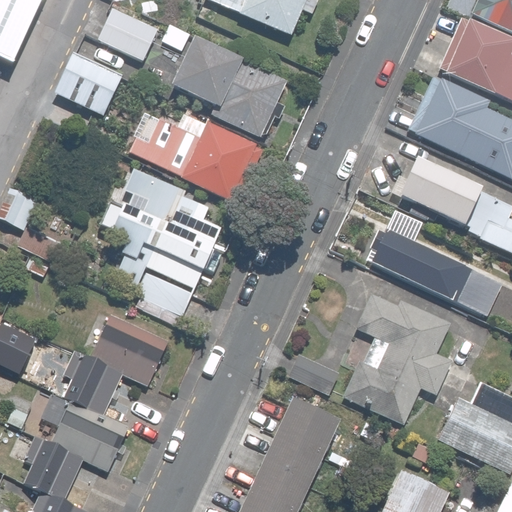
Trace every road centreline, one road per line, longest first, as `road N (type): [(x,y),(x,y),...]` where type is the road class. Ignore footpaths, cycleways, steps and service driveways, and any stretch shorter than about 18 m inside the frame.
road 1 (residential): [(403,0),(168,511)]
road 2 (residential): [(70,0),(0,152)]
